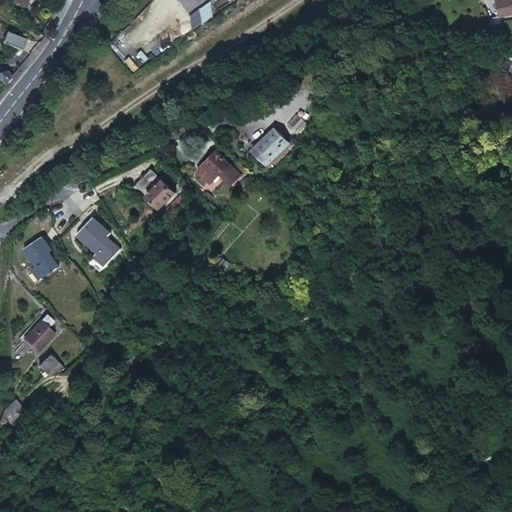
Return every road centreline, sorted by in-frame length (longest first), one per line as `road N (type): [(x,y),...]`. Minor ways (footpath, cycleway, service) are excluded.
road 1 (residential): [(0,228),(72,181),(200,120),(232,121)]
road 2 (secondary): [(0,121),(78,0)]
